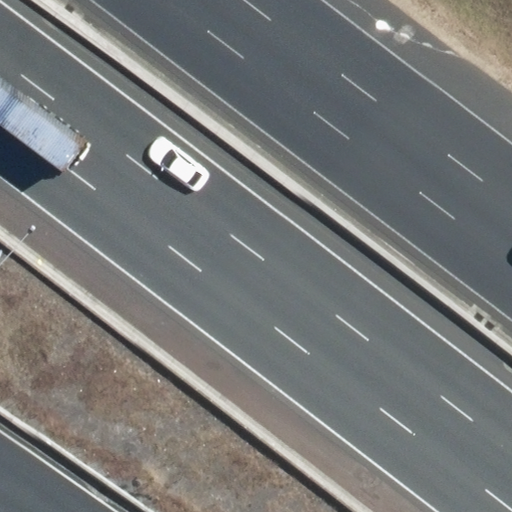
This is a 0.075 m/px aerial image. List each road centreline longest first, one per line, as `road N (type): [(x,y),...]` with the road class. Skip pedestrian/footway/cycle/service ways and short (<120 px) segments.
road 1 (motorway): [(511,447),(272,249),(0,56)]
road 2 (motorway): [(175,0),(511,249)]
